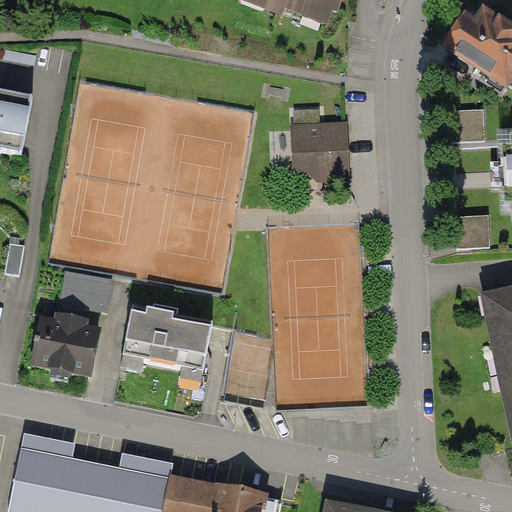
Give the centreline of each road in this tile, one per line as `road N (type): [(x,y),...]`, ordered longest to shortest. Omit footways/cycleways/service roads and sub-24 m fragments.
road 1 (residential): [(416,478),(401,91),(403,55),(422,0)]
road 2 (residential): [(0,398),(416,478)]
